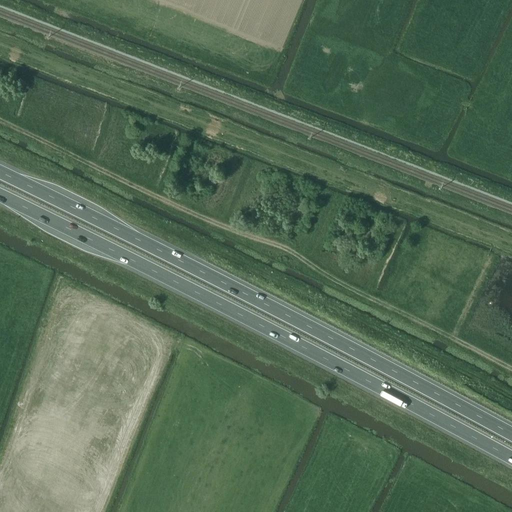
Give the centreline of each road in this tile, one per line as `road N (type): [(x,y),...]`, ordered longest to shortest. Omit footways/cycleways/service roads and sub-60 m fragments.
road 1 (trunk): [(0,196),(511,459)]
road 2 (trunk): [(511,435),(0,173)]
road 3 (track): [(0,121),(197,215),(280,245),(320,274),(511,372)]
